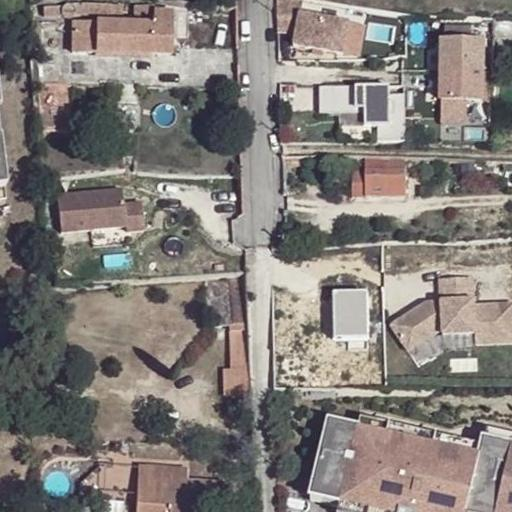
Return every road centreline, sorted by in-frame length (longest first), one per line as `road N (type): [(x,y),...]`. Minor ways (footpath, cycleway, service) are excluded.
road 1 (unknown): [(300,501),(313,430),(320,419),(354,413),(463,436),(477,511)]
road 2 (unclassified): [(254,0),(255,233)]
